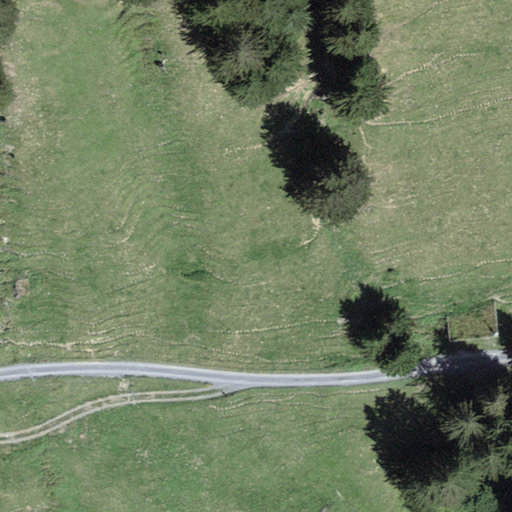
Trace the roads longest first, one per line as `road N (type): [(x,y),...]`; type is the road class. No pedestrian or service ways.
road 1 (track): [(0,374),(128,368),(343,381),(511,356)]
road 2 (track): [(0,439),(98,404),(209,392),(239,379)]
